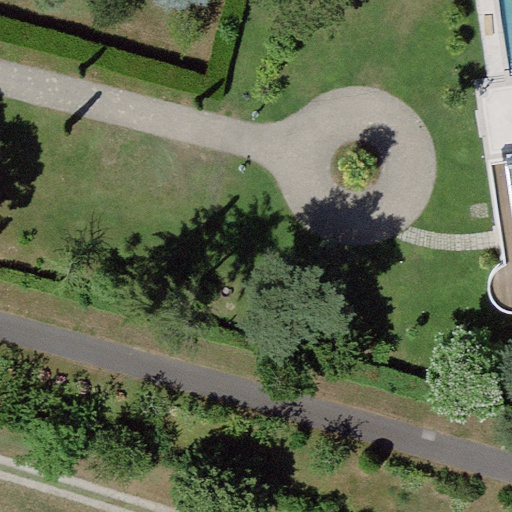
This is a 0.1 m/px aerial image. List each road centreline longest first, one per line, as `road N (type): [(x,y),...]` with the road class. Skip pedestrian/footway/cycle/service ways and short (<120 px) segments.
road 1 (unknown): [(0,58),(194,108),(324,153)]
road 2 (track): [(0,464),(152,511)]
